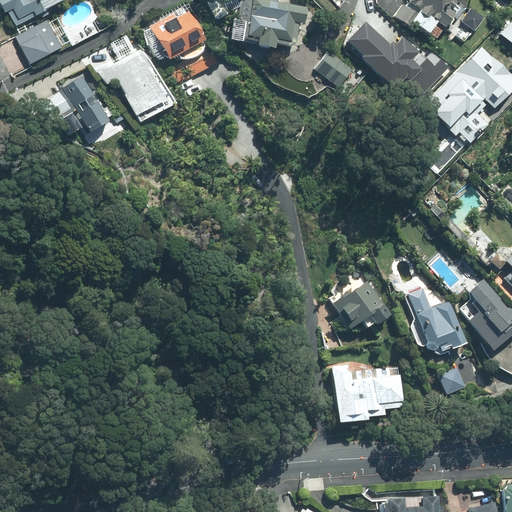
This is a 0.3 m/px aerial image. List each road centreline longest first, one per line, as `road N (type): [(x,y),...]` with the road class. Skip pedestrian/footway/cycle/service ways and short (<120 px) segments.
road 1 (residential): [(324,460),(288,210),(241,136)]
road 2 (residential): [(324,460),(93,511)]
road 3 (residential): [(511,442),(324,460)]
road 4 (unknown): [(0,77),(58,63),(152,0)]
